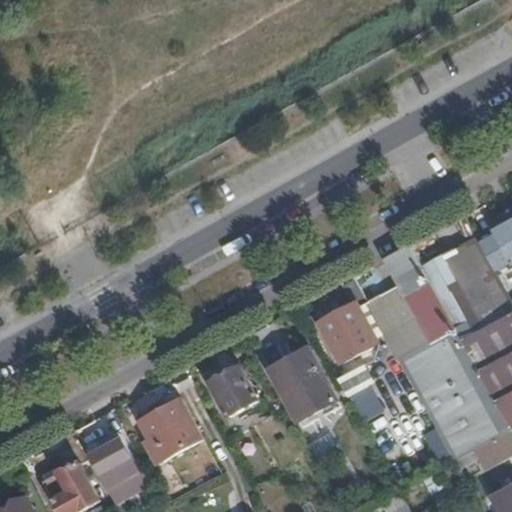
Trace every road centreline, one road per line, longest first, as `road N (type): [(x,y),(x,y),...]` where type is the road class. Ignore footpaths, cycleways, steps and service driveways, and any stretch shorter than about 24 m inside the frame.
road 1 (residential): [(0,442),(439,203)]
road 2 (residential): [(400,133),(0,356)]
road 3 (residential): [(511,71),(400,133)]
